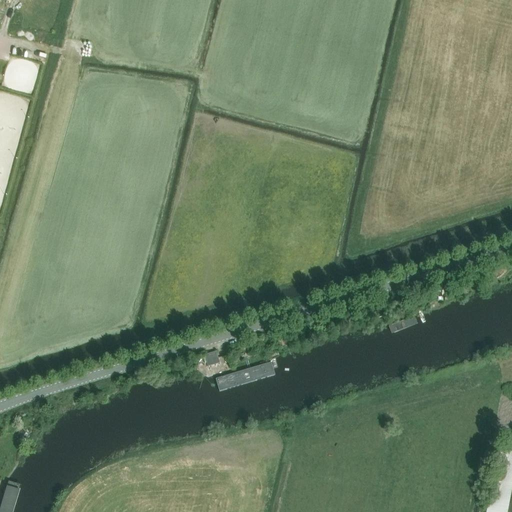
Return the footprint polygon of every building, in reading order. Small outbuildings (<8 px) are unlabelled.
[(467,305),(400,320),(403,332),(470,317),(467,305)] [(216,351),(204,355),(207,366),(220,363),(216,351)] [(221,356),(222,363),(230,361),(229,355),(221,356)] [(203,380),(208,395),(276,376),(272,360),(203,380)] [(511,511),(511,487),(511,485),(511,452),(498,450),(486,511),(511,511)] [(12,511),(22,482),(8,478),(0,506),(0,511),(12,511)]
